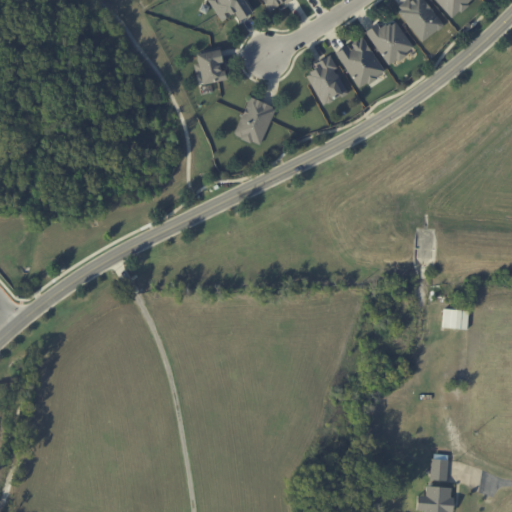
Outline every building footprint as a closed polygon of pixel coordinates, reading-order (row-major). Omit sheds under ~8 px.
[(234,13),(239,20),(251,13),(243,0),(207,0),(221,21),(234,13)] [(289,0),(261,0),(268,12),(289,0)] [(422,42),(444,24),(423,0),(407,0),(396,9),(422,42)] [(434,0),(452,18),(471,0),(434,0)] [(414,49),(395,20),(380,29),(376,24),(365,31),(388,66),(414,49)] [(384,72),(361,36),(335,53),(359,88),(384,72)] [(196,54),(198,63),(194,63),(196,73),(200,72),(202,84),(225,80),(219,49),(196,54)] [(304,72),(323,106),(348,91),(329,58),(304,72)] [(275,108),(249,97),(233,135),(259,146),(275,108)] [(442,328),(467,329),(468,310),(443,309),(442,328)] [(430,479),(447,480),(448,460),(431,459),(430,479)] [(448,511),(449,511),(451,511),(452,487),(425,486),(425,496),(416,495),(416,510),(423,510),(423,511),(448,511)]
